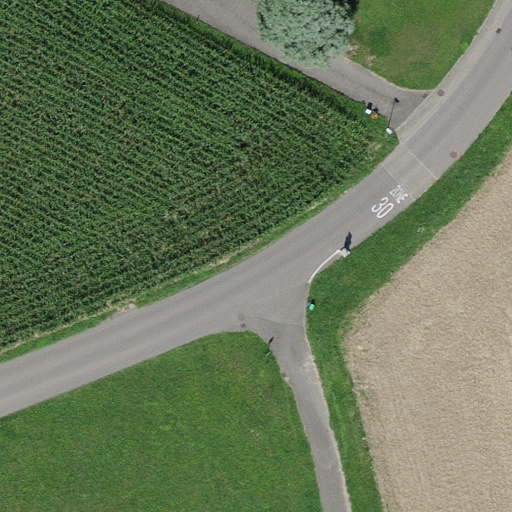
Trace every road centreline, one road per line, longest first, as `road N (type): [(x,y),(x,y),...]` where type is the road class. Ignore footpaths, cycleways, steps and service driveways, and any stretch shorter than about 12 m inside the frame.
road 1 (residential): [(511,11),(460,118),(267,278),(145,328)]
road 2 (track): [(344,511),(296,329),(267,278)]
road 3 (unclassified): [(145,328),(0,388)]
